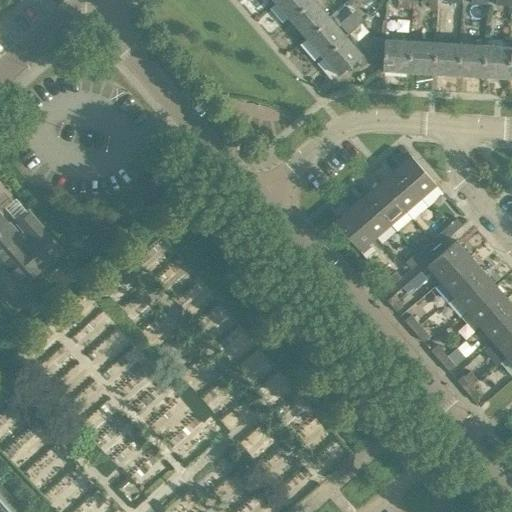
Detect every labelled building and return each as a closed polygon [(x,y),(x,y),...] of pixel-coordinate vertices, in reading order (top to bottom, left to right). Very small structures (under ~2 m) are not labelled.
[(274,0),(290,18),(311,0),(274,0)] [(312,0),(311,0),(290,18),(306,37),(328,18),(312,0)] [(328,18),(306,37),(322,56),(344,37),(328,18)] [(360,55),(344,37),(322,56),(339,75),(356,60),(361,66),(371,56),(366,50),(360,55)] [(384,38),(382,70),(408,72),(410,40),(384,38)] [(410,40),(408,72),(432,73),(434,41),(410,40)] [(434,41),(432,73),(457,75),(459,43),(434,41)] [(459,43),(457,75),(482,76),(484,44),(459,43)] [(484,44),(482,76),(507,78),(508,46),(484,44)] [(395,169),(420,198),(436,184),(411,156),(395,169)] [(380,182),(405,211),(420,198),(395,169),(380,182)] [(365,195),(390,224),(405,211),(380,182),(365,195)] [(350,208),(375,237),(390,224),(365,195),(350,208)] [(334,222),(359,250),(375,237),(350,208),(334,222)] [(0,258),(6,266),(5,267),(21,286),(62,251),(30,214),(18,223),(24,230),(19,234),(19,233),(16,235),(0,216),(0,258)] [(457,218),(446,227),(451,234),(462,225),(457,218)] [(435,236),(441,243),(451,234),(446,227),(435,236)] [(456,240),(427,265),(441,281),(470,256),(456,240)] [(426,244),(415,253),(421,260),(432,250),(426,244)] [(405,262),(411,269),(421,260),(415,253),(405,262)] [(470,256),(441,281),(454,296),(483,271),(470,256)] [(395,270),(385,280),(391,286),(401,277),(395,270)] [(483,271),(454,296),(467,311),(496,286),(483,271)] [(496,286),(467,311),(480,326),(509,301),(496,286)] [(387,300),(396,311),(403,305),(393,295),(387,300)] [(511,304),(509,301),(480,326),(493,341),(511,324),(511,304)] [(404,320),(413,331),(420,325),(411,314),(404,320)] [(511,324),(493,341),(506,356),(511,351),(511,324)] [(413,331),(422,341),(429,336),(420,325),(413,331)] [(430,350),(440,361),(446,356),(437,345),(430,350)] [(440,361),(449,372),(455,366),(446,356),(440,361)] [(456,381),(466,391),(472,386),(463,375),(456,381)] [(466,391),(475,402),(481,396),(472,386),(466,391)] [(0,511),(28,511),(0,479),(0,511)]
